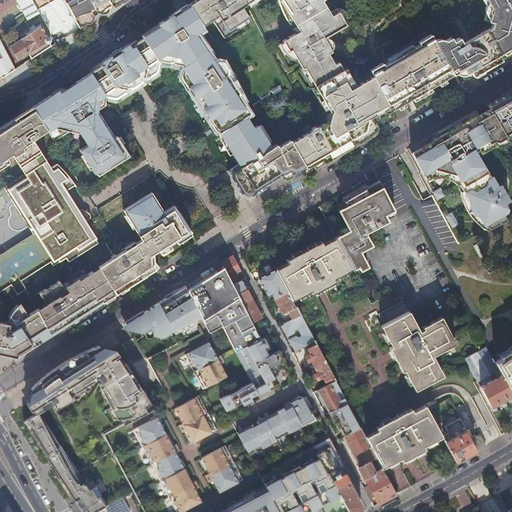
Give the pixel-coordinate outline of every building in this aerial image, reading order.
[(40,14),(32,0),(16,0),(27,21),(40,14)] [(101,13),(103,11),(96,0),(64,0),(79,27),(92,18),(93,18),(93,17),(94,17),(94,16),(94,15),(93,15),(93,14),(91,12),(95,10),(96,11),(101,13)] [(108,0),(96,0),(103,11),(112,5),(111,3),(108,0)] [(245,1),(244,0),(195,0),(190,3),(201,21),(210,16),(221,34),(233,27),(231,23),(246,13),(240,4),(245,1)] [(244,0),(245,1),(245,0),(279,0),(294,23),(295,24),(297,23),(326,6),(321,0),(244,0)] [(290,25),(294,23),(279,0),(281,8),(290,24),(290,25)] [(511,0),(482,0),(490,14),(488,21),(493,22),(490,26),(487,28),(466,40),(463,35),(460,36),(453,40),(450,36),(445,39),(443,39),(442,39),(440,39),(437,39),(434,39),(453,74),(469,65),(474,75),(479,72),(493,64),(495,62),(492,57),(499,54),(500,53),(511,45),(511,0)] [(190,3),(178,11),(178,12),(172,15),(160,23),(159,23),(159,24),(141,35),(143,38),(131,46),(129,43),(102,61),(103,63),(91,71),(106,94),(113,95),(114,89),(119,86),(126,88),(131,85),(140,79),(145,76),(147,69),(151,66),(158,67),(159,61),(157,58),(163,54),(182,59),(186,64),(183,66),(181,73),(218,132),(251,111),(250,110),(201,21),(190,3)] [(297,23),(295,24),(299,31),(285,39),(291,49),(293,48),(302,65),(304,64),(305,64),(304,65),(314,84),(339,70),(335,63),(331,65),(324,55),(327,53),(320,40),(344,25),(337,13),(332,16),(326,6),(297,23)] [(31,58),(51,45),(49,41),(49,40),(49,39),(49,38),(49,37),(48,37),(48,36),(47,36),(40,24),(26,33),(27,36),(21,40),(14,44),(13,47),(17,55),(17,56),(18,56),(19,56),(20,56),(27,51),(31,58)] [(434,39),(432,34),(418,41),(419,44),(383,63),(379,65),(378,63),(369,69),(372,75),(388,103),(391,109),(453,74),(434,39)] [(0,38),(0,78),(15,68),(0,38)] [(157,58),(159,61),(183,66),(186,64),(182,59),(163,54),(157,58)] [(499,54),(492,57),(495,62),(501,59),(499,54)] [(147,69),(145,76),(158,67),(151,66),(147,69)] [(349,88),(339,70),(314,84),(328,106),(330,110),(331,110),(330,114),(329,119),(327,120),(317,126),(315,125),(313,127),(312,129),(328,160),(348,148),(374,133),(375,131),(375,129),(375,127),(375,125),(374,123),(373,121),(370,116),(375,113),(374,111),(383,105),(388,103),(372,75),(355,85),(349,88)] [(51,94),(34,105),(32,106),(45,126),(51,137),(68,126),(69,127),(75,129),(76,128),(79,131),(84,141),(77,146),(80,151),(84,152),(88,159),(87,163),(91,169),(92,168),(94,171),(98,168),(125,151),(113,131),(109,134),(91,106),(94,105),(99,99),(106,94),(91,71),(71,83),(72,85),(59,94),(53,97),(51,94)] [(328,106),(314,84),(311,86),(324,108),(326,107),(328,106)] [(114,89),(113,95),(126,88),(119,86),(114,89)] [(511,91),(488,104),(490,108),(504,133),(511,128),(511,91)] [(391,109),(388,103),(383,105),(385,108),(381,111),(382,112),(387,112),(390,111),(391,109)] [(385,108),(383,105),(374,111),(375,113),(375,114),(381,111),(385,108)] [(32,106),(18,115),(0,126),(0,163),(2,163),(1,161),(11,154),(24,174),(45,160),(32,139),(46,130),(47,130),(32,106)] [(45,126),(32,106),(47,130),(50,136),(45,126)] [(504,133),(490,108),(475,116),(476,117),(469,121),(467,119),(462,122),(459,121),(431,137),(431,141),(411,152),(425,179),(430,175),(432,171),(436,168),(457,174),(459,177),(458,182),(462,189),(466,190),(470,197),(468,203),(474,214),(480,215),(484,221),(485,221),(489,227),(506,218),(503,214),(505,207),(504,205),(509,202),(508,200),(510,200),(504,189),(503,190),(501,186),(499,185),(497,184),(495,185),(483,162),(481,163),(478,158),(475,157),(476,153),(506,135),(504,133)] [(271,148),(251,111),(218,132),(222,139),(224,137),(232,151),(230,152),(237,163),(227,170),(242,193),(247,195),(283,172),(288,169),(291,173),(305,164),(291,141),(290,138),(271,148)] [(312,129),(291,141),(305,164),(309,171),(328,160),(312,129)] [(224,137),(222,139),(230,152),(232,151),(224,137)] [(4,187),(20,213),(33,233),(0,253),(0,290),(11,284),(17,293),(26,288),(21,279),(50,261),(53,265),(66,257),(68,261),(98,242),(85,221),(89,218),(90,217),(90,214),(90,212),(87,210),(82,208),(80,208),(78,210),(77,209),(78,208),(66,189),(74,184),(75,185),(76,185),(75,184),(67,173),(56,162),(50,166),(46,160),(45,160),(24,174),(4,187)] [(371,170),(315,203),(336,240),(337,239),(337,240),(392,210),(371,170)] [(440,187),(432,192),(436,199),(444,195),(440,187)] [(187,233),(191,230),(174,204),(164,211),(151,190),(122,208),(140,237),(98,265),(100,268),(116,293),(158,266),(154,258),(153,252),(154,251),(162,246),(163,248),(187,233)] [(451,211),(445,215),(452,227),(458,224),(451,211)] [(290,264),(277,271),(288,291),(294,303),(312,293),(314,296),(321,293),(337,284),(336,281),(355,271),(347,256),(346,256),(337,240),(337,239),(336,240),(324,246),(322,243),(288,261),(290,264)] [(233,254),(221,261),(224,266),(232,283),(240,279),(236,272),(241,269),(233,254)] [(222,325),(236,351),(246,346),(261,339),(255,327),(252,321),(242,302),(237,293),(232,283),(224,266),(187,289),(202,318),(210,332),(222,325)] [(103,301),(114,294),(115,293),(116,293),(100,268),(93,272),(91,269),(77,278),(76,276),(70,280),(64,284),(65,287),(66,290),(64,291),(63,288),(59,283),(57,279),(39,292),(45,303),(36,308),(50,334),(57,330),(66,324),(65,322),(68,320),(70,322),(96,305),(98,304),(97,302),(101,299),(102,301),(103,301)] [(277,271),(277,270),(260,279),(269,296),(273,294),(275,298),(288,291),(277,271)] [(64,284),(70,280),(68,278),(59,283),(63,288),(65,287),(64,284)] [(240,279),(232,283),(237,293),(247,288),(242,279),(240,279)] [(165,297),(158,301),(173,329),(174,332),(181,329),(182,330),(196,322),(196,321),(197,320),(202,318),(187,289),(185,284),(178,289),(165,297)] [(164,295),(165,297),(178,289),(177,287),(164,295)] [(16,356),(50,334),(36,308),(36,307),(26,288),(17,293),(11,297),(16,304),(12,310),(8,316),(10,319),(6,321),(6,322),(0,320),(0,351),(2,353),(16,356)] [(242,302),(252,297),(247,288),(237,293),(242,302)] [(288,291),(275,298),(283,313),(288,310),(292,318),(300,314),(294,303),(288,291)] [(242,302),(252,321),(261,316),(252,297),(242,302)] [(158,301),(122,324),(125,330),(140,334),(143,337),(145,338),(146,338),(148,338),(149,337),(149,336),(154,337),(154,336),(153,335),(159,331),(162,336),(173,329),(158,301)] [(420,330),(410,310),(382,324),(393,344),(391,345),(403,369),(405,368),(416,388),(443,373),(433,353),(455,341),(442,316),(424,325),(425,327),(420,330)] [(292,318),(281,324),(287,336),(294,332),(295,329),(298,328),(300,331),(307,327),(300,314),(292,318)] [(182,330),(183,332),(197,324),(196,322),(182,330)] [(296,335),(289,339),(295,351),(308,344),(314,341),(307,327),(300,331),(302,335),(299,336),(296,335)] [(246,346),(265,382),(266,381),(274,377),(275,376),(276,375),(277,374),(277,373),(278,371),(278,369),(279,367),(278,365),(278,364),(285,360),(279,349),(270,354),(267,349),(270,347),(265,337),(261,339),(246,346)] [(312,359),(315,365),(325,360),(315,340),(314,341),(308,344),(309,346),(308,347),(311,352),(305,355),(308,361),(312,359)] [(208,341),(185,354),(203,388),(226,375),(220,363),(224,361),(221,354),(219,355),(216,356),(215,353),(208,341)] [(115,348),(98,345),(94,346),(77,352),(69,357),(75,367),(69,371),(78,386),(79,388),(98,377),(97,375),(99,374),(103,381),(106,385),(103,387),(112,405),(118,416),(121,416),(125,422),(146,411),(144,407),(147,405),(150,403),(124,362),(121,364),(116,355),(118,353),(115,348)] [(236,351),(252,381),(255,387),(265,382),(246,346),(236,351)] [(480,385),(488,402),(507,391),(492,362),(484,346),(464,356),(478,381),(492,373),(494,377),(492,378),(491,376),(488,378),(489,380),(480,385)] [(511,349),(492,362),(507,391),(510,396),(511,394),(511,349)] [(63,361),(69,371),(75,367),(69,357),(63,361)] [(327,380),(329,383),(336,380),(325,360),(315,365),(318,372),(315,373),(318,379),(323,376),(326,381),(327,380)] [(52,402),(55,407),(77,395),(75,391),(79,388),(78,386),(69,371),(63,361),(60,363),(50,369),(49,371),(47,373),(44,376),(42,377),(40,379),(38,381),(37,383),(36,384),(35,385),(40,394),(30,401),(33,407),(35,406),(38,410),(45,406),(52,402)] [(478,381),(480,385),(489,380),(488,378),(491,376),(492,378),(494,377),(492,373),(478,381)] [(318,389),(330,411),(347,402),(345,397),(340,400),(335,392),(341,389),(336,380),(329,383),(318,389)] [(255,387),(252,381),(219,398),(226,410),(258,393),(255,387)] [(265,382),(255,387),(258,393),(258,394),(263,391),(265,394),(269,391),(268,389),(270,388),(266,381),(265,382)] [(187,429),(193,441),(217,428),(199,394),(175,407),(181,419),(183,422),(181,423),(179,424),(182,431),(187,429)] [(290,403),(237,431),(248,453),(262,446),(262,447),(276,440),(275,439),(301,425),(302,426),(315,419),(309,408),(305,399),(304,398),(303,397),(302,396),(301,396),(299,396),(298,396),(288,401),(290,403)] [(365,435),(381,466),(400,457),(401,460),(423,448),(422,445),(443,434),(429,409),(426,402),(412,409),(411,406),(386,420),(376,425),(377,428),(365,435)] [(116,416),(118,416),(112,405),(110,407),(115,416),(116,416)] [(38,411),(29,416),(26,418),(25,419),(29,424),(46,452),(45,453),(74,499),(78,496),(88,511),(92,511),(132,491),(111,450),(77,472),(38,411)] [(194,480),(192,481),(190,482),(188,479),(176,455),(174,452),(176,451),(179,450),(175,443),(171,445),(170,445),(165,435),(158,423),(160,422),(156,414),(148,419),(149,420),(132,429),(175,511),(178,511),(200,501),(194,489),(198,487),(194,480)] [(445,440),(456,460),(476,449),(471,438),(466,429),(460,417),(444,425),(451,438),(445,440)] [(357,464),(377,503),(395,493),(381,466),(365,435),(360,427),(345,435),(360,463),(357,464)] [(471,438),(476,449),(485,444),(479,433),(471,438)] [(327,442),(261,477),(268,490),(279,511),(306,511),(340,494),(332,479),(343,473),(344,473),(327,442)] [(213,479),(219,491),(243,478),(225,444),(201,456),(202,458),(207,467),(208,469),(209,472),(207,473),(205,474),(209,481),(213,479)] [(340,494),(349,511),(358,511),(361,506),(357,499),(359,499),(356,493),(355,493),(344,473),(343,473),(332,479),(340,494)] [(279,511),(268,490),(254,497),(225,511),(279,511)] [(217,511),(225,511),(254,497),(252,494),(217,511)]
